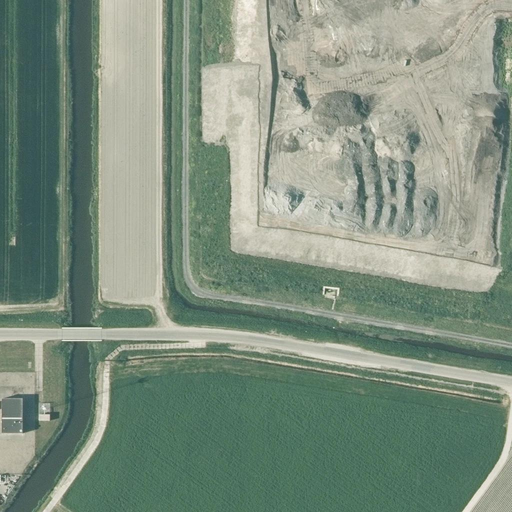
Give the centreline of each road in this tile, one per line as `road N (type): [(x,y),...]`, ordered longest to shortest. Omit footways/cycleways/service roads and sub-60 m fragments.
road 1 (track): [(185,0),(191,287),(511,346)]
road 2 (unclassified): [(511,387),(222,338),(102,334)]
road 3 (unknown): [(384,0),(376,211)]
road 4 (track): [(472,511),(502,470),(511,391)]
